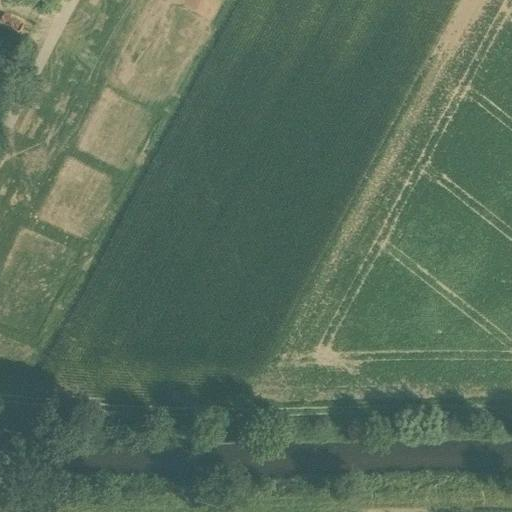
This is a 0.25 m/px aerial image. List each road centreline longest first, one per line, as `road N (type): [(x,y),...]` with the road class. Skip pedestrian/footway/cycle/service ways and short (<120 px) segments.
road 1 (track): [(0,396),(255,414),(511,411)]
road 2 (track): [(0,142),(73,0)]
